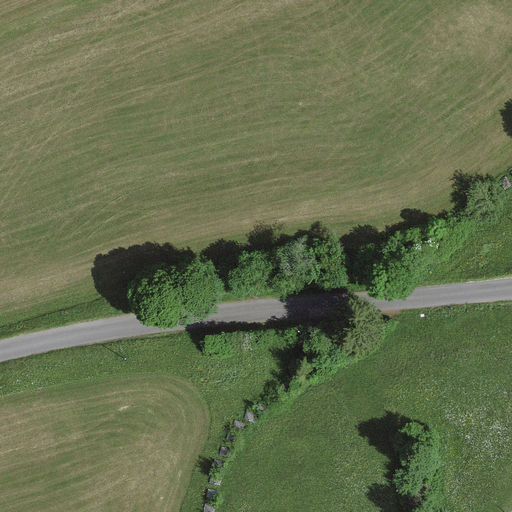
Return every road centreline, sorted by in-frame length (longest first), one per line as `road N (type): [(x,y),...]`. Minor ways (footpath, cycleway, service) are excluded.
road 1 (tertiary): [(0,352),(152,322),(511,288)]
road 2 (track): [(46,340),(136,294),(269,249)]
